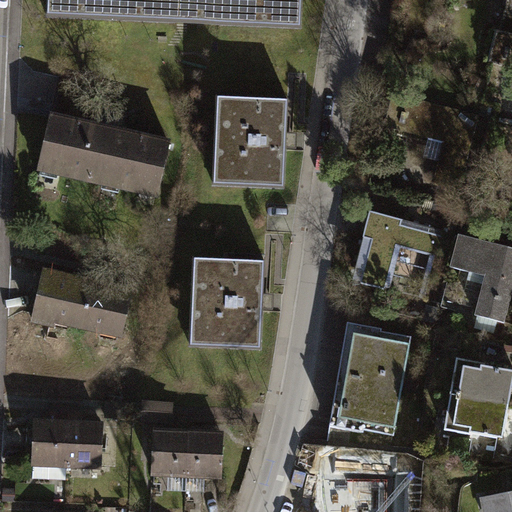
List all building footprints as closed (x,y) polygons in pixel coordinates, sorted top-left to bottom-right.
[(52,0),(52,14),(181,17),(181,0),(52,0)] [(181,0),(181,17),(303,21),(303,0),(181,0)] [(511,0),(509,0),(501,32),(511,34),(511,0)] [(493,63),(511,67),(511,34),(501,32),(493,63)] [(60,76),(51,107),(83,117),(92,86),(60,76)] [(389,128),(445,143),(435,183),(460,190),(479,117),(398,96),(389,128)] [(219,100),(215,185),(285,188),(288,103),(219,100)] [(49,117),(37,170),(161,200),(173,146),(49,117)] [(461,236),(372,213),(366,238),(375,240),(364,284),(387,290),(397,247),(436,257),(425,299),(447,305),(456,269),(453,268),(461,236)] [(511,248),(461,236),(453,268),(456,269),(487,277),(477,316),(506,323),(511,302),(511,248)] [(197,261),(193,346),(262,349),(266,263),(197,261)] [(30,321),(116,342),(128,292),(43,270),(30,321)] [(352,303),(348,324),(383,330),(386,312),(352,303)] [(383,330),(348,324),(330,427),(364,433),(364,431),(394,436),(411,338),(382,333),(383,330)] [(458,359),(452,394),(509,404),(511,388),(511,372),(485,368),(486,364),(458,359)] [(452,394),(445,430),(473,435),(473,433),(504,438),(509,404),(452,394)] [(131,400),(99,399),(98,416),(131,417),(131,400)] [(173,404),(141,404),(141,420),(173,420),(173,404)] [(69,424),(32,422),(31,473),(67,474),(69,424)] [(106,425),(69,424),(67,474),(104,475),(106,425)] [(364,433),(330,427),(327,446),(361,450),(364,433)] [(190,433),(156,431),(154,475),(188,477),(190,433)] [(224,435),(190,433),(188,477),(222,479),(224,435)] [(381,511),(382,465),(340,464),(339,511),(381,511)] [(511,511),(511,494),(485,500),(487,511),(511,511)]
